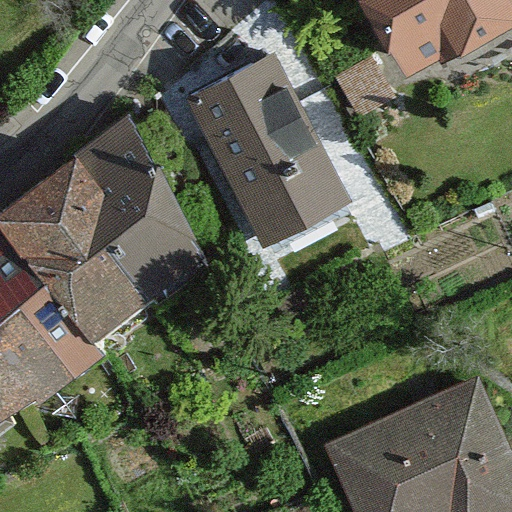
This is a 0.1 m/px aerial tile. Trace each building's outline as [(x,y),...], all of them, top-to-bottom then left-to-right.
[(363,0),(390,46),(469,0),(363,0)] [(254,232),(342,184),(266,45),(177,93),(254,232)] [(142,126),(89,152),(169,288),(233,259),(142,126)] [(70,157),(6,199),(109,330),(158,290),(70,157)] [(0,221),(0,319),(40,301),(102,389),(125,366),(0,221)] [(0,458),(90,383),(40,301),(0,319),(0,458)] [(511,511),(511,458),(470,370),(328,437),(363,511),(511,511)]
